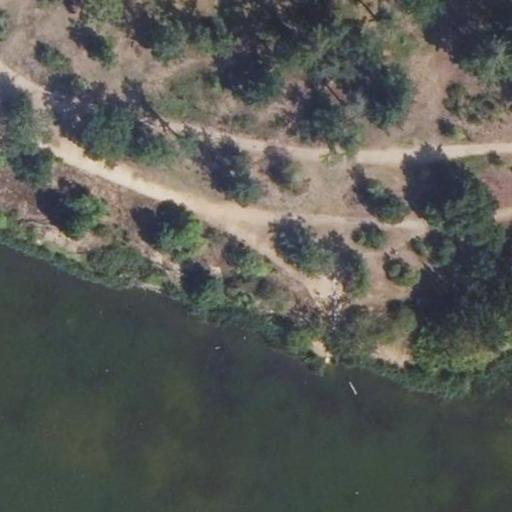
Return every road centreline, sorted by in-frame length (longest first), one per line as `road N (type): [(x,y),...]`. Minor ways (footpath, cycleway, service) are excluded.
road 1 (track): [(511,145),(340,158),(91,111),(0,68)]
road 2 (track): [(209,213),(302,278),(397,305),(462,284),(484,224)]
road 3 (track): [(209,213),(484,224)]
road 4 (track): [(0,95),(36,132),(108,174),(209,213)]
